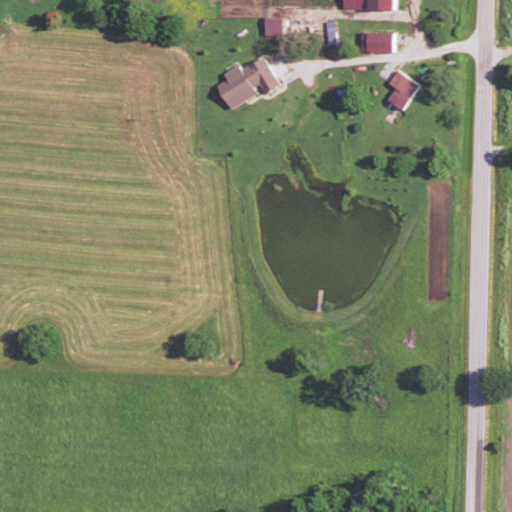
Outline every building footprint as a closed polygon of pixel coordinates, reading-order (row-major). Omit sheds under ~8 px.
[(287,33),(287,15),(270,14),(269,32),(287,33)] [(329,19),(331,41),(341,40),(339,18),(329,19)] [(366,29),(366,49),(399,50),(399,30),(366,29)] [(284,84),(268,55),(246,68),(243,62),(228,71),(232,77),(222,82),(236,106),(265,89),(268,93),(284,84)] [(399,85),(391,96),(407,107),(424,82),(402,68),(393,81),(399,85)]
